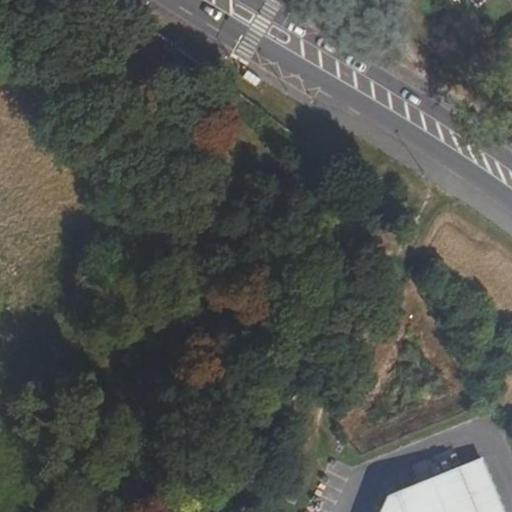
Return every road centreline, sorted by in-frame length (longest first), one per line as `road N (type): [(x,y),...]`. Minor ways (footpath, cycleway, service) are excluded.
road 1 (tertiary): [(187,0),(378,111),(511,203)]
road 2 (tertiary): [(511,161),(252,0)]
